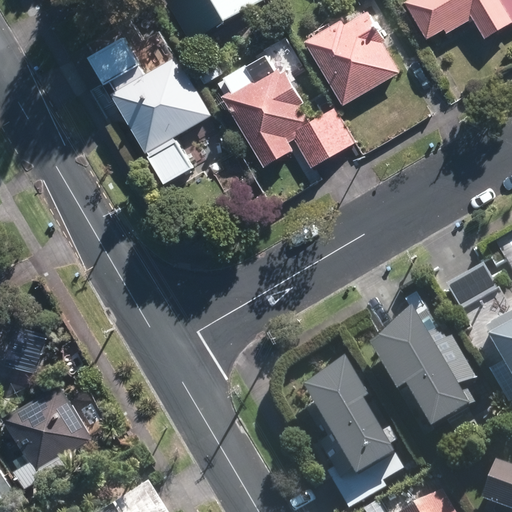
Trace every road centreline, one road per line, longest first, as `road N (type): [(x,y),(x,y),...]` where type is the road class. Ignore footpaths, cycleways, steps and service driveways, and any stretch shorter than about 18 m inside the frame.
road 1 (residential): [(511,147),(161,350)]
road 2 (residential): [(161,350),(0,73)]
road 3 (residential): [(256,511),(161,350)]
